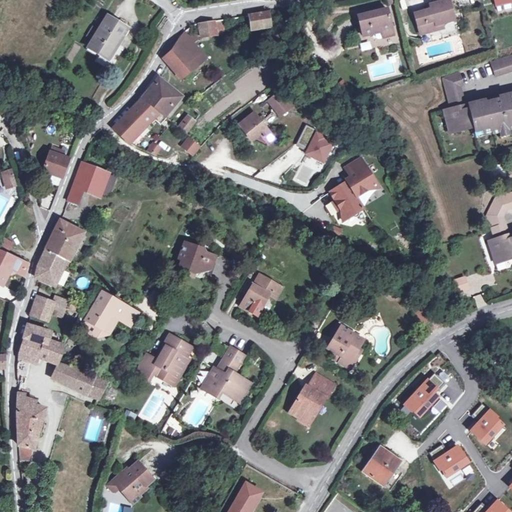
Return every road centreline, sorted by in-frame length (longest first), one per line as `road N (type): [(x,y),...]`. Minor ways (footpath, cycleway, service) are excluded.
road 1 (residential): [(17,511),(10,352),(28,278),(72,162),(95,125),(151,71),(178,18)]
road 2 (residential): [(319,489),(240,446),(291,354),(210,315)]
road 3 (unclassified): [(319,489),(394,372),(465,324),(511,308)]
road 4 (unknown): [(95,125),(155,162),(226,168),(287,191),(329,179)]
road 5 (residential): [(178,18),(297,0)]
